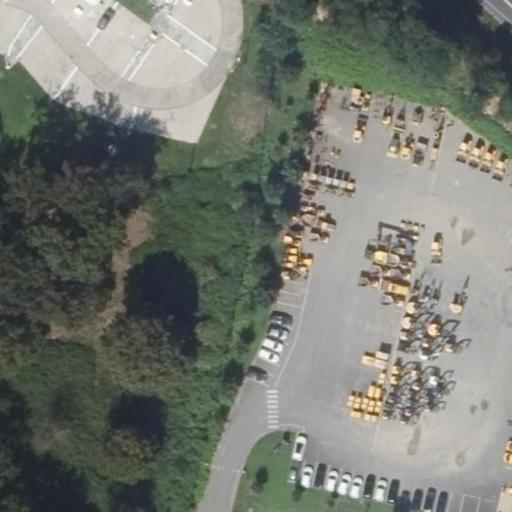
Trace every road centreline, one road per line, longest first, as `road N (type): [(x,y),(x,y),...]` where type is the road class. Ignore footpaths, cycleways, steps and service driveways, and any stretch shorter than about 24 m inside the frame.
road 1 (unknown): [(279,397),(349,223),(361,220),(511,271)]
road 2 (unknown): [(511,307),(465,458),(357,428)]
road 3 (unknown): [(225,511),(239,442),(279,397)]
